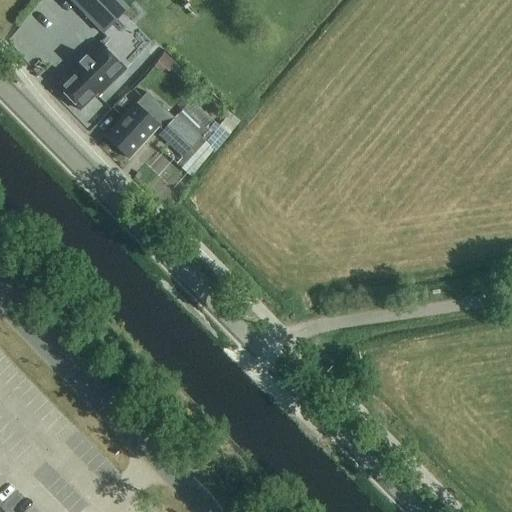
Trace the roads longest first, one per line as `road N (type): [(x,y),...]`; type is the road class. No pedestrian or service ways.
road 1 (secondary): [(263,357),(0,89)]
road 2 (unclassified): [(205,511),(0,299)]
road 3 (unclassified): [(511,295),(317,327),(285,335),(263,357)]
road 4 (secondary): [(415,511),(263,357)]
